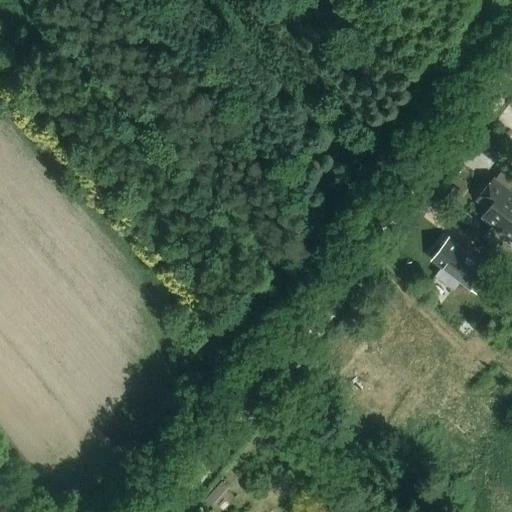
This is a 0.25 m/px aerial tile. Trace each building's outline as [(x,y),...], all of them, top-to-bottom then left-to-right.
[(511,192),(511,191),(511,189),(511,167),(509,165),(497,181),(495,180),(480,200),(488,207),(480,218),(511,241),(511,192)] [(480,223),(467,213),(462,220),(474,230),(480,223)] [(450,238),(433,261),(442,267),(436,276),(455,290),(461,282),(472,289),(489,266),(450,238)] [(511,290),(511,269),(501,280),(511,290)] [(365,351),(339,383),(357,398),(348,409),(402,454),(437,412),(365,351)]
